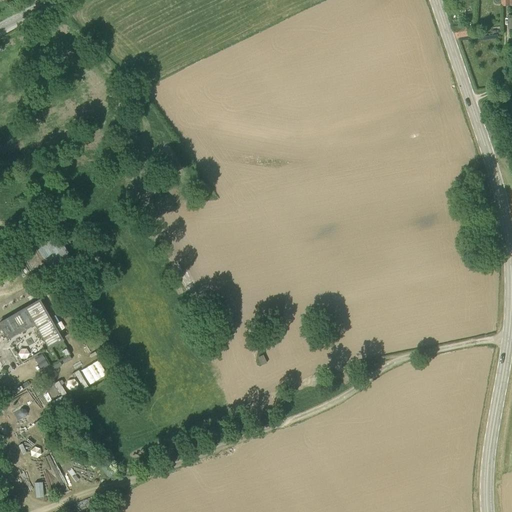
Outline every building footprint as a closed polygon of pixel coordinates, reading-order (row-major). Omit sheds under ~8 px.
[(457,39),(468,37),(466,24),(453,27),(457,39)] [(29,239),(49,273),(58,267),(60,270),(71,263),(45,220),(32,228),(36,234),(29,239)] [(48,348),(63,340),(39,300),(0,322),(0,325),(8,339),(35,324),(48,348)] [(76,371),(85,387),(107,374),(98,358),(76,371)] [(45,493),(43,479),(35,480),(37,495),(45,493)]
